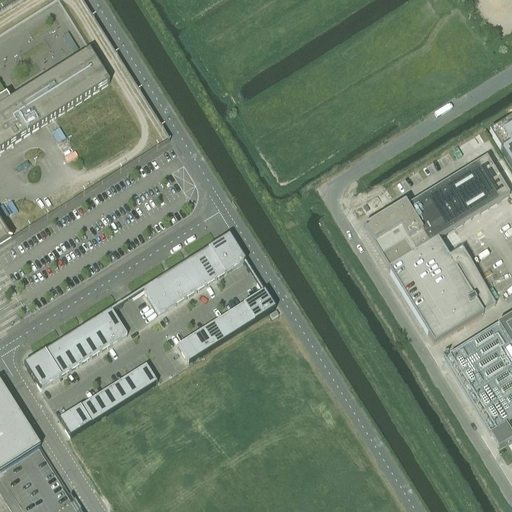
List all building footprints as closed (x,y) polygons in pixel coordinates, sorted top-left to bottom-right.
[(89,53),(82,38),(69,44),(76,59),(89,53)] [(0,248),(10,242),(0,225),(0,153),(17,142),(109,85),(89,54),(9,104),(5,98),(0,100),(0,248)] [(511,118),(489,134),(511,170),(511,118)] [(405,205),(363,230),(366,234),(388,271),(434,346),(439,343),(484,315),(483,314),(495,306),(479,279),(472,269),(470,265),(464,255),(461,251),(460,253),(453,257),(449,259),(438,241),(510,197),(490,166),(486,160),(407,208),(405,205)] [(237,258),(226,239),(208,250),(224,276),(243,265),(248,273),(250,272),(241,256),(237,258)] [(224,276),(208,250),(198,256),(214,282),(224,276)] [(469,252),(464,255),(470,265),(475,262),(469,252)] [(214,282),(198,256),(188,263),(204,289),(214,282)] [(204,289),(188,263),(177,269),(194,295),(204,289)] [(477,266),(472,269),(479,279),(484,276),(477,266)] [(194,295),(177,269),(167,275),(183,301),(194,295)] [(183,301),(167,275),(157,281),(173,307),(183,301)] [(173,307),(157,281),(131,297),(132,300),(142,294),(157,317),(173,307)] [(275,311),(258,285),(256,286),(261,295),(243,306),(255,323),(275,311)] [(126,336),(111,313),(121,306),(120,304),(93,321),(109,347),(126,336)] [(255,323),(243,306),(233,312),(244,330),(255,323)] [(244,330),(233,312),(223,318),(234,336),(244,330)] [(511,316),(495,327),(511,353),(511,316)] [(234,336),(223,318),(213,325),(224,342),(234,336)] [(109,347),(93,321),(83,327),(99,353),(109,347)] [(224,342),(213,325),(202,331),(214,349),(224,342)] [(99,353),(83,327),(73,333),(89,359),(99,353)] [(214,349),(202,331),(192,337),(203,355),(214,349)] [(89,359),(73,333),(63,339),(79,365),(89,359)] [(203,355),(192,337),(176,347),(187,365),(203,355)] [(79,365),(63,339),(52,345),(68,372),(79,365)] [(68,372),(52,345),(42,352),(58,378),(68,372)] [(58,378),(42,352),(22,364),(38,390),(58,378)] [(156,384),(145,366),(128,377),(138,395),(156,384)] [(138,395),(128,377),(118,383),(128,401),(138,395)] [(128,401),(118,383),(107,389),(118,407),(128,401)] [(0,385),(0,473),(39,449),(40,449),(0,385)] [(118,407),(107,389),(97,396),(108,413),(118,407)] [(108,413),(97,396),(87,402),(98,420),(108,413)] [(98,420),(87,402),(77,408),(88,426),(98,420)] [(88,426),(77,408),(57,420),(68,438),(88,426)] [(505,427),(489,437),(497,450),(498,451),(511,441),(511,437),(506,427),(505,427)]
